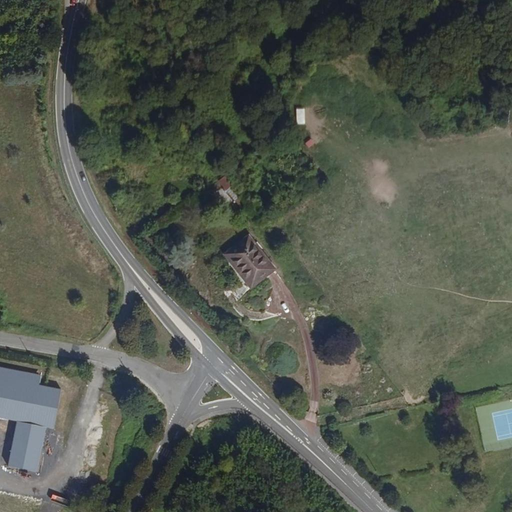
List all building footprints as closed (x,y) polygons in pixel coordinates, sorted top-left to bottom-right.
[(304,124),(304,109),(296,109),(296,124),(304,124)] [(223,175),(218,183),(228,190),(233,183),(223,175)] [(273,273),(247,239),(226,258),(251,290),(273,273)] [(41,374),(0,366),(0,417),(16,420),(46,426),(56,428),(63,390),(39,386),(41,374)] [(46,426),(16,420),(8,466),(38,472),(46,426)]
